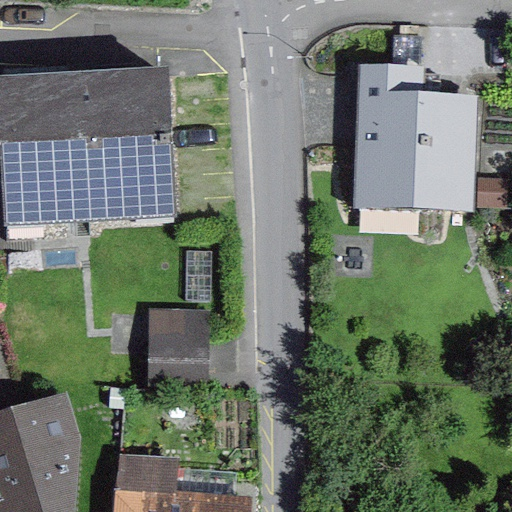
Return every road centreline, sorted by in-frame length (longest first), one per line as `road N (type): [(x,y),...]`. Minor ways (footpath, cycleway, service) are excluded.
road 1 (unclassified): [(288,511),(268,34)]
road 2 (residential): [(0,31),(268,34)]
